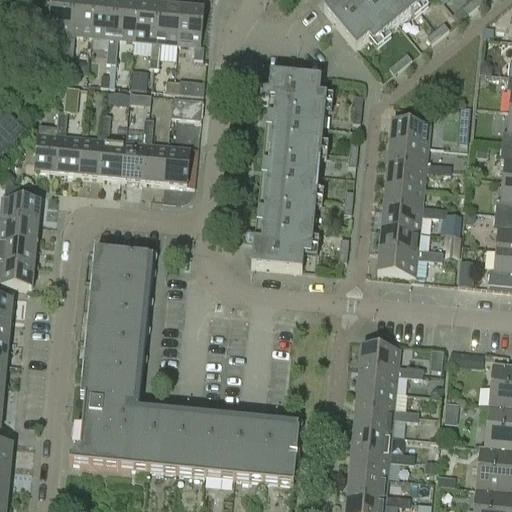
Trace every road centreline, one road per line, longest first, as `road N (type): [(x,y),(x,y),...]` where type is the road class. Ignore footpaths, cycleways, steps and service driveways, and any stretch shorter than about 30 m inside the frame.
road 1 (residential): [(46,511),(73,239),(95,221),(207,232)]
road 2 (residential): [(511,325),(237,299),(203,266),(207,232)]
road 3 (residential): [(207,232),(228,45),(260,0)]
